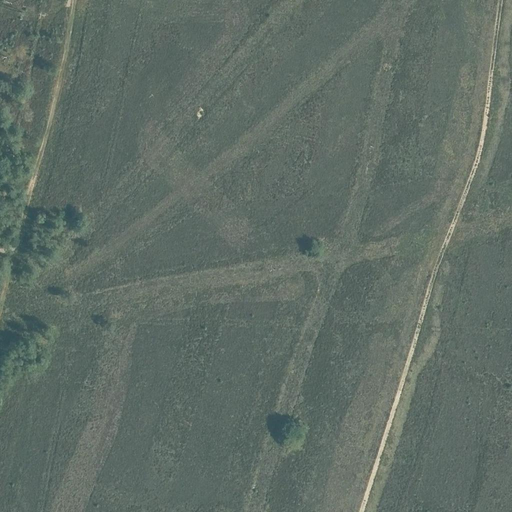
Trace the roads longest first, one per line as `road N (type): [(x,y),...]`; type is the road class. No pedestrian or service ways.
road 1 (track): [(500,0),(476,165),(361,511)]
road 2 (unknown): [(75,0),(0,309)]
